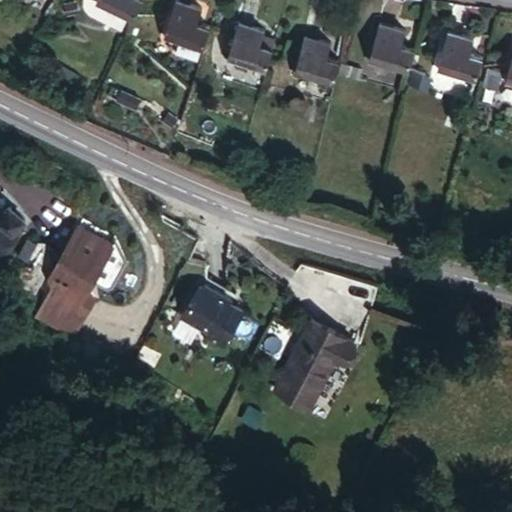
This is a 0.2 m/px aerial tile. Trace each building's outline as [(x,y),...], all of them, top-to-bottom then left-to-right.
[(93,0),(91,5),(127,24),(137,2),(133,0),(93,0)] [(163,42),(199,55),(205,33),(195,30),(200,16),(173,7),(163,42)] [(226,62),(263,74),(270,49),(259,45),(263,34),(263,30),(238,22),(226,62)] [(472,81),(478,58),(468,55),(472,38),(445,31),(435,70),(472,81)] [(259,45),(270,49),(274,38),(263,34),(259,45)] [(294,73),(332,85),(338,63),(326,59),(330,45),(304,37),(294,73)] [(511,87),(511,48),(511,49),(501,84),(511,87)] [(364,85),(401,96),(408,73),(396,69),(400,57),(374,49),(364,85)] [(115,98),(126,104),(131,93),(120,87),(115,98)] [(337,89),(334,98),(355,104),(357,94),(337,89)] [(131,93),(126,104),(134,107),(139,96),(131,93)] [(166,113),(160,122),(169,128),(175,119),(166,113)] [(0,240),(14,225),(20,219),(4,205),(0,209),(0,240)] [(77,222),(46,276),(54,280),(44,296),(78,315),(88,298),(79,293),(90,274),(105,282),(110,281),(125,255),(111,236),(109,240),(77,222)] [(54,253),(33,241),(8,285),(29,297),(54,253)] [(219,345),(242,308),(227,299),(229,296),(205,283),(198,284),(178,314),(206,330),(202,336),(219,345)] [(315,318),(279,390),(316,407),(340,356),(349,361),(360,338),(315,318)]
